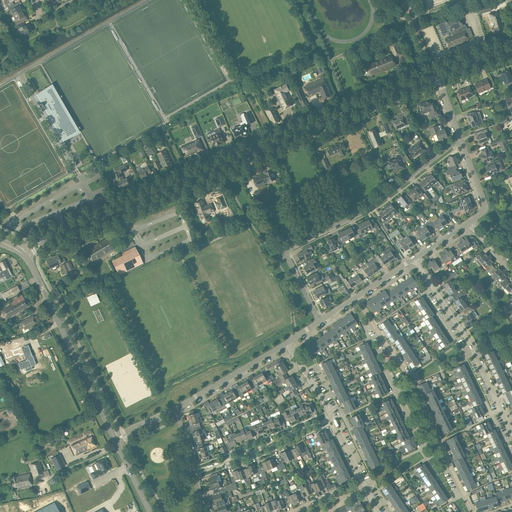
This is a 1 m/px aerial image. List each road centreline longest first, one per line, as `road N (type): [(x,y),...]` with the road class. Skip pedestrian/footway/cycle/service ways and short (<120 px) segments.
road 1 (unclassified): [(23,255),(436,77)]
road 2 (residential): [(319,322),(287,251),(363,211),(460,140)]
road 3 (tertiary): [(115,440),(23,255)]
road 4 (residential): [(511,432),(466,337),(412,259)]
road 5 (residential): [(194,473),(332,420)]
road 6 (residential): [(174,409),(285,344)]
road 7 (residential): [(437,439),(423,447),(382,363),(393,355)]
